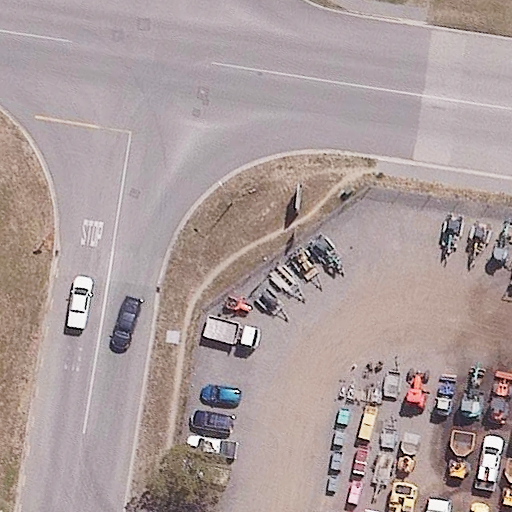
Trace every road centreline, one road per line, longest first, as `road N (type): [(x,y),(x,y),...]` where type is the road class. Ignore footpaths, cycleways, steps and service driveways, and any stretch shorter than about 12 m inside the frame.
road 1 (residential): [(65,511),(145,52)]
road 2 (unclassified): [(145,52),(511,107)]
road 3 (unclassified): [(0,28),(145,52)]
